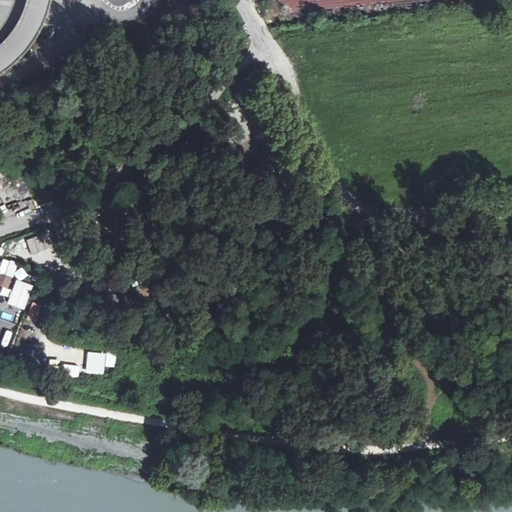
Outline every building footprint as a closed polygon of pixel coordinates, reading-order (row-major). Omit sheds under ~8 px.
[(234,28),(243,45),(249,42),(240,25),(234,28)] [(11,277),(0,274),(0,285),(7,288),(11,277)] [(8,306),(26,309),(31,284),(13,281),(8,306)] [(6,319),(16,323),(18,317),(8,313),(6,319)] [(103,358),(92,357),(90,375),(101,376),(103,358)] [(62,372),(77,374),(78,367),(63,365),(62,372)]
